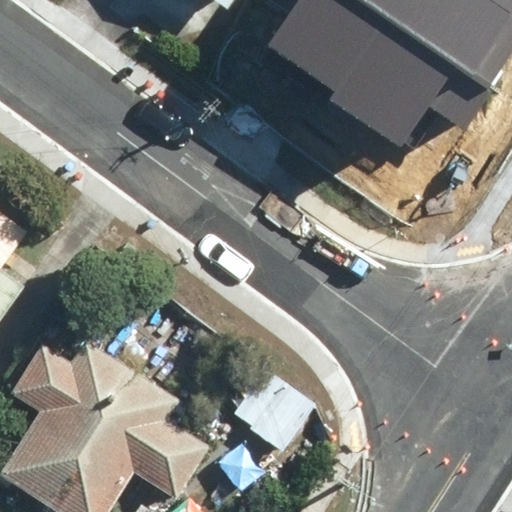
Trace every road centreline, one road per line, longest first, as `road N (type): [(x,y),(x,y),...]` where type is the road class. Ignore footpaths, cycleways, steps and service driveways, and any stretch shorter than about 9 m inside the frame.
road 1 (residential): [(499,408),(0,44)]
road 2 (tertiary): [(433,511),(499,408)]
